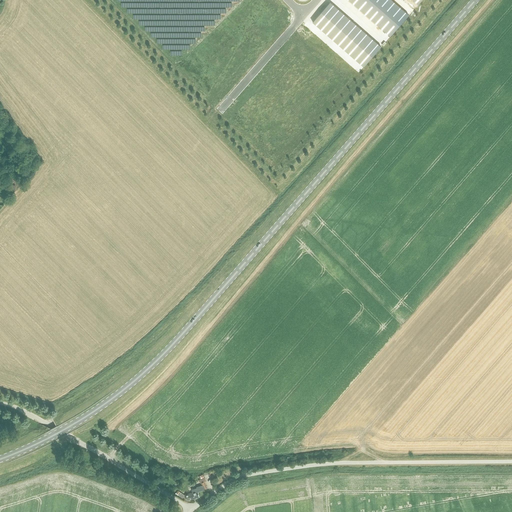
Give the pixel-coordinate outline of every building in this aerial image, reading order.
[(369,0),(362,0),(356,7),(362,12),(371,1),(369,0)] [(391,0),(382,0),(377,6),(382,11),(392,1),(391,0)] [(371,1),(362,12),(367,17),(377,6),(371,1)] [(392,1),(382,11),(388,16),(398,6),(392,1)] [(330,2),(326,7),(337,17),(341,12),(330,2)] [(377,6),(367,17),(373,22),(382,11),(377,6)] [(398,6),(388,16),(394,21),(403,11),(398,6)] [(326,7),(321,12),(332,22),(337,17),(326,7)] [(382,11),(373,22),(379,27),(388,16),(382,11)] [(403,11),(394,21),(400,26),(409,16),(403,11)] [(321,12),(317,17),(328,27),(332,22),(321,12)] [(337,17),(332,22),(338,27),(347,17),(341,12),(337,17)] [(388,16),(379,27),(384,32),(394,21),(388,16)] [(317,17),(312,22),(324,32),(328,27),(317,17)] [(347,17),(338,27),(344,32),(353,22),(347,17)] [(394,21),(384,32),(390,37),(400,26),(394,21)] [(328,27),(324,32),(329,37),(338,28),(338,27),(332,22),(328,27)] [(353,22),(344,32),(349,37),(358,27),(353,22)] [(338,28),(329,37),(335,42),(344,32),(338,27),(338,28)] [(358,27),(349,37),(355,42),(364,32),(358,27)] [(344,32),(335,42),(341,47),(349,37),(344,32)] [(364,32),(355,42),(361,47),(370,37),(364,32)] [(349,37),(341,47),(346,52),(355,42),(349,37)] [(370,37),(361,47),(366,52),(375,42),(370,37)] [(355,42),(346,52),(352,57),(361,47),(355,42)] [(375,42),(366,52),(372,57),(381,47),(375,42)] [(361,47),(352,57),(358,62),(366,52),(361,47)] [(366,52),(358,62),(363,67),(372,57),(366,52)] [(190,54),(176,68),(211,104),(226,89),(190,54)] [(193,493),(185,496),(186,499),(190,498),(191,499),(199,497),(198,492),(204,490),(204,489),(207,488),(204,482),(201,483),(202,485),(196,487),(197,488),(192,490),(193,493)]
